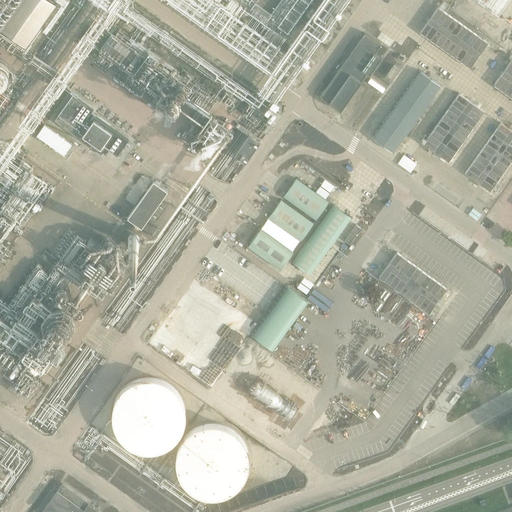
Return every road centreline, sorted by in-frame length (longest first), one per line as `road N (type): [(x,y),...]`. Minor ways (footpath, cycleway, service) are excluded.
road 1 (unknown): [(302,464),(375,428),(466,297),(469,283),(390,218),(406,186)]
road 2 (tertiary): [(511,462),(377,511)]
road 3 (unknown): [(171,159),(74,69)]
